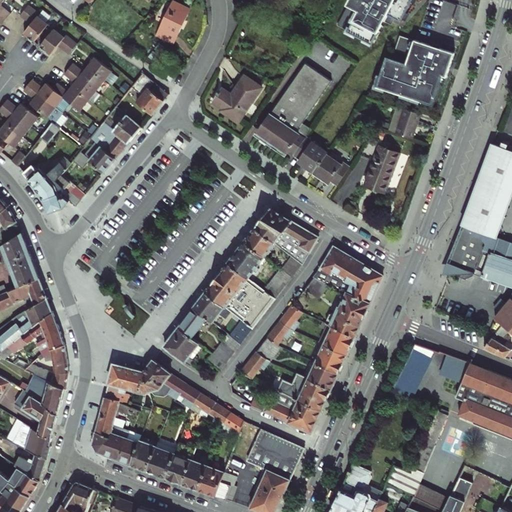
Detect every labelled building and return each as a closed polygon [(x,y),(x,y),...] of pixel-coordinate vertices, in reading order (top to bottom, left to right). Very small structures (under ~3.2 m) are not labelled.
[(0,0),(0,11),(8,18),(12,13),(3,6),(3,3),(5,0),(0,0)] [(413,0),(350,0),(349,2),(361,8),(350,29),(375,42),(387,19),(393,22),(397,15),(404,19),(413,0)] [(191,10),(174,2),(159,34),(175,42),(191,10)] [(361,8),(349,2),(338,23),(350,29),(361,8)] [(21,15),(27,20),(36,9),(30,4),(21,15)] [(25,33),(36,41),(50,24),(40,16),(41,14),(36,9),(27,20),(32,24),(25,33)] [(56,29),(42,46),(52,54),(59,45),(65,49),(73,39),(67,34),(65,37),(56,29)] [(395,49),(410,54),(414,40),(399,35),(395,49)] [(70,54),(79,44),(73,39),(65,49),(70,54)] [(414,40),(410,54),(433,62),(431,67),(445,71),(444,75),(448,76),(456,52),(414,40)] [(167,54),(156,68),(171,80),(182,67),(167,54)] [(377,86),(434,105),(445,71),(431,67),(433,62),(410,54),(407,62),(387,55),(377,86)] [(89,67),(106,81),(114,71),(97,57),(89,67)] [(75,63),(70,68),(98,90),(106,81),(89,67),(86,70),(84,70),(75,63)] [(272,141),(319,72),(306,63),(259,132),(272,141)] [(98,90),(70,68),(66,73),(75,81),(75,85),(73,86),(90,100),(98,90)] [(153,115),(170,94),(144,72),(133,86),(143,94),(137,101),(153,115)] [(295,154),(307,137),(312,128),(303,122),(332,81),(319,72),(272,141),(287,152),(288,150),(295,154)] [(262,87),(246,76),(232,94),(231,93),(229,97),(221,91),(214,101),(223,108),(222,110),(239,122),(262,87)] [(29,84),(57,106),(65,97),(54,88),(48,83),(46,85),(43,85),(34,78),(29,84)] [(65,97),(82,110),(90,100),(73,86),(71,89),(68,89),(59,82),(54,88),(65,97)] [(31,103),(55,122),(64,111),(57,106),(29,84),(25,89),(34,96),(34,100),(31,103)] [(223,88),(221,91),(229,97),(231,93),(223,88)] [(4,104),(33,127),(41,117),(23,103),(21,105),(17,106),(9,99),(4,104)] [(25,137),(33,127),(4,104),(0,109),(9,117),(9,120),(7,122),(25,137)] [(412,138),(421,113),(405,108),(396,133),(412,138)] [(112,126),(106,120),(101,125),(92,137),(97,141),(106,149),(117,158),(143,127),(128,114),(112,133),(109,130),(112,126)] [(0,132),(11,142),(17,146),(25,137),(7,122),(5,125),(2,125),(0,123),(0,132)] [(54,122),(42,137),(50,143),(61,128),(54,122)] [(0,150),(3,153),(11,142),(0,132),(0,150)] [(299,160),(315,171),(327,154),(329,151),(307,137),(295,154),(301,158),(299,160)] [(501,145),(492,142),(483,170),(451,255),(449,259),(463,265),(464,270),(462,275),(467,277),(475,274),(477,269),(486,251),(489,243),(487,237),(488,233),(499,236),(511,198),(511,148),(507,147),(509,142),(503,140),(501,145)] [(117,158),(106,149),(97,141),(86,154),(82,151),(73,161),(82,169),(89,160),(104,173),(117,158)] [(385,193),(400,152),(380,145),(380,147),(367,142),(358,155),(374,161),(365,186),(385,193)] [(28,155),(22,150),(13,161),(20,165),(28,155)] [(327,154),(315,171),(330,182),(332,180),(338,184),(350,167),(344,162),(342,164),(327,154)] [(64,155),(45,171),(47,174),(62,161),(68,168),(72,163),(64,155)] [(44,194),(58,180),(64,173),(68,168),(62,161),(47,174),(45,171),(42,168),(39,170),(34,164),(25,172),(44,194)] [(81,200),(87,193),(84,190),(88,187),(82,182),(79,186),(64,173),(58,180),(68,190),(71,192),(72,191),(81,200)] [(44,194),(46,200),(68,190),(58,180),(44,194)] [(46,200),(50,212),(66,206),(71,201),(67,197),(71,192),(68,190),(46,200)] [(72,191),(71,192),(67,197),(71,201),(76,206),(81,200),(72,191)] [(0,216),(0,217),(7,227),(17,222),(10,208),(0,196),(0,216)] [(271,208),(257,226),(277,241),(304,263),(320,236),(271,208)] [(246,240),(266,255),(277,241),(257,226),(246,240)] [(41,278),(23,232),(3,245),(19,287),(41,278)] [(489,243),(486,251),(511,259),(511,240),(509,240),(499,236),(488,233),(487,237),(489,243)] [(258,266),(266,255),(246,240),(230,261),(250,277),(256,269),(257,270),(260,267),(258,266)] [(350,292),(371,302),(383,275),(335,246),(321,268),(315,276),(331,284),(350,292)] [(485,272),(491,253),(486,251),(477,269),(485,272)] [(511,314),(511,259),(491,253),(485,272),(483,275),(511,285),(511,299),(497,318),(504,324),(511,314)] [(246,317),(244,320),(254,328),(277,298),(265,289),(250,277),(230,261),(207,291),(226,306),(227,306),(230,302),(234,305),(232,307),(246,317)] [(265,289),(277,298),(293,277),(281,268),(265,289)] [(315,276),(306,288),(319,298),(331,284),(315,276)] [(0,294),(0,309),(32,296),(36,305),(49,298),(41,278),(19,287),(0,294)] [(209,317),(214,322),(226,306),(207,291),(195,307),(209,317)] [(334,325),(356,335),(371,302),(350,292),(344,307),(340,305),(337,312),(331,313),(326,322),(328,323),(334,325)] [(17,316),(14,318),(18,323),(0,337),(0,338),(0,346),(3,351),(32,328),(55,312),(49,298),(36,305),(17,316)] [(292,328),(294,330),(300,322),(298,320),(304,312),(294,304),(282,320),(292,328)] [(180,326),(194,337),(209,317),(195,307),(180,326)] [(28,344),(42,334),(44,340),(37,344),(46,357),(47,355),(52,353),(51,350),(65,344),(55,312),(32,328),(3,351),(0,353),(0,356),(0,357),(6,359),(14,353),(13,352),(26,342),(28,344)] [(511,314),(504,324),(497,332),(485,348),(510,359),(511,356),(511,348),(501,341),(510,330),(511,331),(511,314)] [(237,328),(247,336),(254,328),(244,320),(243,320),(237,328)] [(282,320),(269,337),(279,344),(285,335),(288,338),(294,330),(292,328),(282,320)] [(334,325),(328,323),(320,341),(325,343),(334,325)] [(325,343),(348,353),(356,335),(334,325),(325,343)] [(194,337),(180,326),(166,345),(188,363),(190,364),(194,359),(193,358),(202,347),(198,344),(200,342),(194,337)] [(237,328),(231,335),(242,343),(247,336),(237,328)] [(231,335),(229,333),(214,353),(227,362),(242,343),(231,335)] [(258,350),(271,360),(276,354),(273,352),(279,344),(269,337),(258,350)] [(311,359),(340,372),(348,353),(325,343),(320,341),(319,341),(311,359)] [(70,372),(65,344),(51,350),(52,353),(55,372),(54,375),(44,371),(43,372),(34,368),(36,366),(34,363),(27,370),(35,374),(66,389),(68,390),(70,372)] [(393,389),(410,397),(431,356),(414,348),(393,389)] [(258,350),(242,370),(253,378),(262,366),(265,368),(271,360),(258,350)] [(227,362),(214,353),(209,359),(221,369),(227,362)] [(443,372),(463,381),(465,378),(471,362),(449,353),(443,372)] [(157,394),(162,393),(166,395),(170,392),(179,398),(189,383),(155,359),(146,371),(151,391),(154,390),(157,394)] [(313,371),(309,378),(332,388),(340,372),(311,359),(307,368),(313,371)] [(508,375),(471,362),(465,378),(457,396),(464,400),(458,413),(485,424),(508,375)] [(146,371),(115,363),(107,396),(122,400),(125,401),(128,391),(126,390),(127,386),(147,391),(151,391),(146,371)] [(279,389),(323,409),(332,388),(309,378),(298,372),(293,382),(284,378),(279,389)] [(21,387),(25,390),(60,414),(66,389),(35,374),(33,378),(36,379),(32,387),(30,386),(23,383),(21,387)] [(0,401),(12,382),(0,375),(0,401)] [(511,376),(508,375),(485,424),(511,434),(511,376)] [(189,383),(179,398),(194,407),(195,403),(202,392),(189,383)] [(313,431),(323,409),(279,389),(276,388),(270,401),(256,395),(252,404),(313,431)] [(15,404),(42,421),(39,432),(53,438),(56,427),(60,414),(25,390),(15,404)] [(208,417),(211,411),(217,401),(202,392),(195,403),(194,407),(208,417)] [(107,396),(98,429),(113,434),(116,423),(119,409),(122,400),(107,396)] [(122,400),(119,409),(129,412),(130,409),(140,412),(143,405),(125,401),(122,400)] [(217,401),(211,411),(218,416),(214,421),(224,427),(226,421),(232,411),(217,401)] [(226,421),(224,427),(230,431),(233,426),(241,432),(245,420),(232,411),(226,421)] [(449,415),(439,411),(412,472),(395,465),(387,483),(415,496),(420,485),(425,472),(419,470),(421,463),(427,465),(449,415)] [(29,449),(37,453),(49,458),(53,446),(51,446),(53,438),(39,432),(18,419),(14,427),(30,434),(27,442),(11,434),(8,439),(23,447),(29,449)] [(113,434),(98,429),(95,443),(98,450),(133,463),(141,442),(129,437),(132,430),(116,423),(113,434)] [(276,511),(306,447),(264,428),(249,459),(266,467),(270,469),(260,491),(252,507),(264,511),(276,511)] [(133,463),(149,469),(158,446),(141,440),(141,442),(133,463)] [(168,476),(184,482),(193,459),(196,450),(197,447),(181,440),(178,448),(177,453),(168,476)] [(177,453),(178,448),(160,441),(158,446),(177,453)] [(149,469),(168,476),(177,453),(158,446),(149,469)] [(193,459),(210,465),(213,457),(196,450),(193,459)] [(17,464),(23,468),(26,471),(42,480),(49,458),(37,453),(35,459),(31,458),(30,460),(21,456),(17,464)] [(184,482),(201,488),(210,465),(193,459),(184,482)] [(373,511),(379,500),(373,497),(372,494),(363,490),(365,485),(368,484),(371,476),(371,473),(372,471),(354,463),(331,511),(373,511)] [(426,469),(427,465),(421,463),(419,470),(425,472),(426,469)] [(201,488),(218,494),(223,481),(226,471),(210,465),(201,488)] [(270,469),(266,467),(257,489),(260,491),(270,469)] [(0,509),(3,511),(21,511),(42,480),(26,471),(14,490),(0,479),(0,509)] [(239,476),(226,471),(223,481),(233,484),(235,485),(239,476)] [(443,511),(458,511),(459,511),(460,511),(461,511),(474,482),(461,477),(450,499),(445,510),(443,511)] [(78,511),(86,511),(96,489),(78,481),(76,483),(65,503),(78,511)] [(228,498),(233,484),(223,481),(218,494),(228,498)] [(238,486),(235,485),(233,484),(228,498),(233,500),(238,486)] [(383,491),(368,484),(365,485),(363,490),(372,494),(373,497),(379,500),(380,497),(383,491)] [(415,496),(445,510),(450,499),(420,485),(415,496)] [(511,500),(511,486),(511,487),(503,506),(508,509),(511,500)] [(407,511),(443,511),(445,510),(415,496),(410,505),(407,511)] [(373,511),(407,511),(410,505),(403,502),(398,511),(385,511),(390,502),(380,497),(379,500),(373,511)] [(138,511),(141,506),(118,498),(112,511),(138,511)] [(78,511),(65,503),(59,511),(78,511)]
